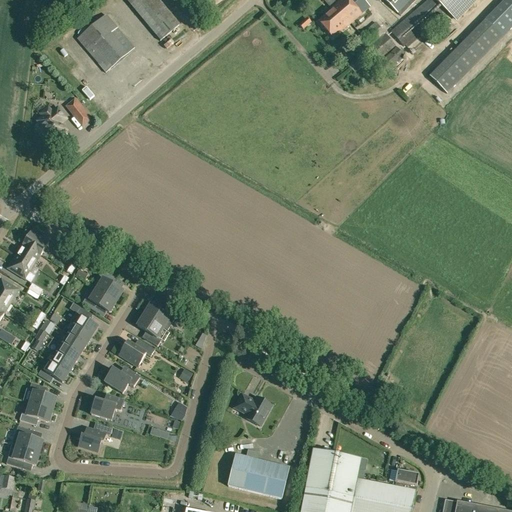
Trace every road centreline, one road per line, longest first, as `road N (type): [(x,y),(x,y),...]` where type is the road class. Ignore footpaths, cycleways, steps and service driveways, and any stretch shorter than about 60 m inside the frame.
road 1 (residential): [(218,319),(172,465),(161,471),(75,464),(62,454),(64,424),(144,279)]
road 2 (unclassified): [(13,205),(252,0)]
road 3 (residential): [(424,511),(433,471),(255,369),(249,337),(218,319)]
road 4 (track): [(249,337),(511,484)]
road 5 (residential): [(144,279),(13,205)]
